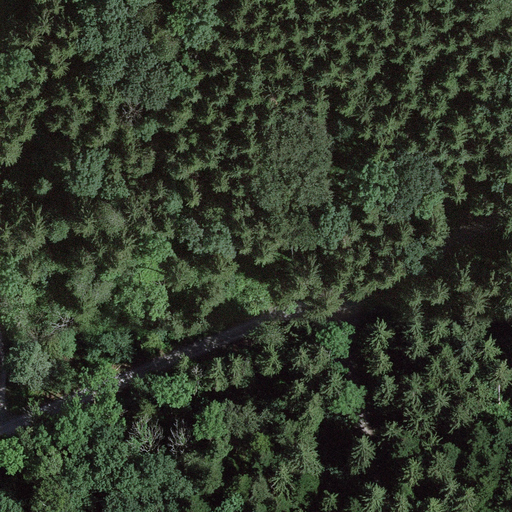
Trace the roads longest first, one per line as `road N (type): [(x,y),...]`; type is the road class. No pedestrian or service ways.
road 1 (track): [(189,351),(332,294),(370,431),(377,511)]
road 2 (unclassified): [(189,351),(0,434)]
road 3 (track): [(511,215),(332,294)]
